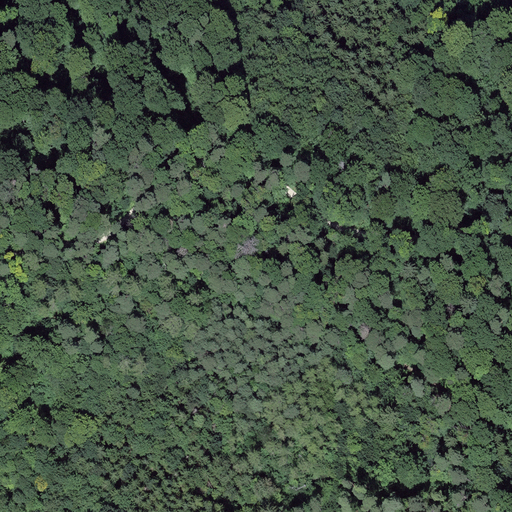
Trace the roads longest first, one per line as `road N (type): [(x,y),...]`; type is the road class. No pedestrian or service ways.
road 1 (track): [(511,231),(391,241),(350,231),(241,163),(205,161),(183,168),(113,233),(72,247),(0,253)]
road 2 (track): [(205,161),(232,142),(267,134),(358,149),(386,140),(409,102),(431,36)]
